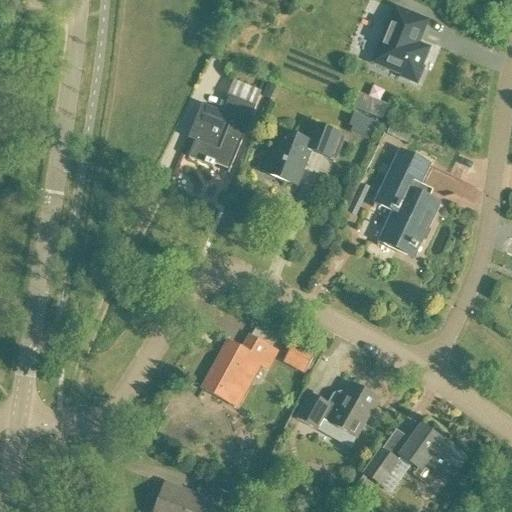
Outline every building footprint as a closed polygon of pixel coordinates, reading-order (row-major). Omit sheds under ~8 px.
[(408,16),(396,11),(374,64),(396,73),(402,76),(401,79),(417,85),(423,70),(421,69),(420,69),(428,52),(416,47),(426,24),(408,16)] [(271,102),(276,88),(267,85),(262,99),(271,102)] [(255,108),(227,97),(227,98),(229,99),(222,115),(202,106),(188,140),(194,143),(188,159),(212,169),(213,166),(228,171),(227,175),(228,176),(255,108)] [(370,117),(382,122),(386,111),(375,106),(370,117)] [(353,130),(350,135),(360,139),(363,133),(371,136),(376,124),(354,116),(349,128),(353,130)] [(340,136),(311,125),(305,142),(279,133),(263,175),(297,189),(311,153),(330,161),(340,136)] [(390,129),(387,136),(407,146),(411,138),(390,129)] [(431,168),(399,153),(374,205),(392,214),(378,244),(413,261),(439,207),(418,196),(431,168)] [(349,215),(356,218),(369,190),(362,186),(349,215)] [(278,354),(272,350),(278,339),(257,328),(251,339),(249,338),(242,351),(228,343),(202,390),(229,406),(237,410),(249,389),(260,368),(268,372),(278,354)] [(287,358),(309,370),(315,359),(293,347),(287,358)] [(377,401),(350,386),(344,397),(341,395),(334,397),(329,406),(310,396),(296,420),(316,432),(323,420),(356,439),(377,401)] [(430,490),(438,478),(447,484),(464,460),(421,429),(400,458),(418,470),(413,477),(430,490)] [(380,449),(362,474),(381,488),(399,463),(380,449)] [(359,474),(342,503),(350,507),(366,479),(359,474)] [(222,494),(199,485),(195,497),(164,486),(154,511),(207,511),(211,503),(218,505),(222,494)] [(229,497),(226,504),(236,507),(239,501),(229,497)]
